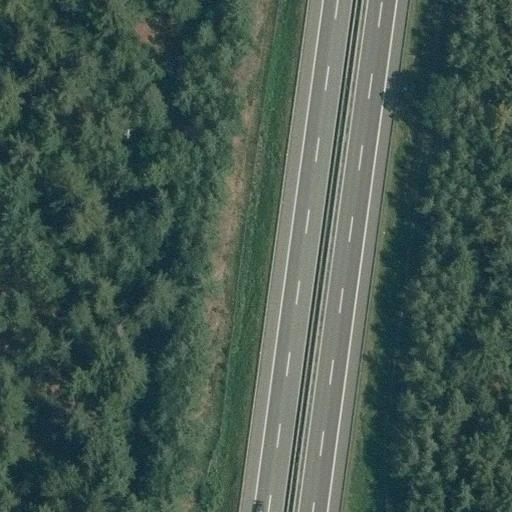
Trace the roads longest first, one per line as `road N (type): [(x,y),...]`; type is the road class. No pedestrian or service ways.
road 1 (motorway): [(338,0),(268,511)]
road 2 (motorway): [(313,511),(382,0)]
